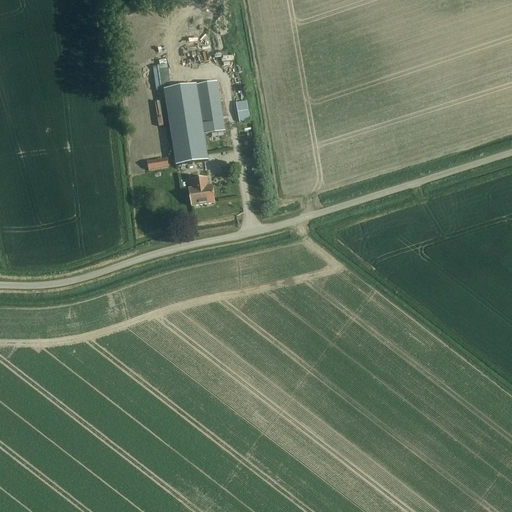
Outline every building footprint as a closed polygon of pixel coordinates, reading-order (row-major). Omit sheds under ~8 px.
[(196,86),(164,91),(176,167),(208,162),(204,135),(199,105),(196,86)] [(247,98),(250,118),(261,117),(258,97),(247,98)] [(220,102),(199,105),(204,135),(224,132),(220,102)] [(246,102),(236,104),(239,123),(250,121),(246,102)] [(167,159),(147,162),(148,172),(168,168),(167,159)] [(193,190),(189,190),(192,207),(215,203),(212,187),(209,187),(208,179),(191,181),(193,190)]
